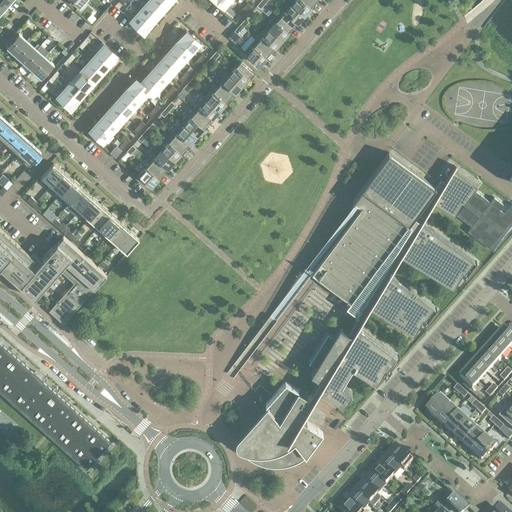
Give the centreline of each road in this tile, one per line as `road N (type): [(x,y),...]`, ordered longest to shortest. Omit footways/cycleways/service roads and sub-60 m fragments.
road 1 (residential): [(291,511),(511,266)]
road 2 (residential): [(338,0),(148,211)]
road 3 (tertiary): [(127,414),(0,292)]
road 4 (tertiary): [(0,309),(127,414)]
road 5 (unclassified): [(511,192),(414,117)]
